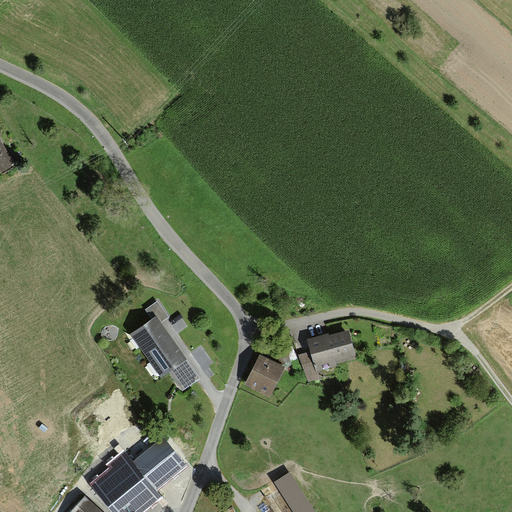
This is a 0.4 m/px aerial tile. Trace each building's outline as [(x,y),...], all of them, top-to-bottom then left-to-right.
[(0,175),(15,167),(12,162),(15,161),(11,154),(8,156),(0,141),(0,175)] [(152,315),(132,329),(160,370),(168,365),(183,387),(200,375),(162,320),(168,316),(157,300),(147,307),(152,315)] [(312,349),(299,352),(309,380),(320,377),(317,368),(334,364),(333,358),(355,352),(349,328),(328,334),(328,331),(308,336),(312,349)] [(286,345),(277,349),(282,363),(291,359),(286,345)] [(284,365),(259,352),(243,383),(269,396),(284,365)] [(109,468),(92,481),(116,511),(134,511),(159,492),(152,484),(181,461),(161,436),(145,449),(138,441),(107,465),(109,468)] [(315,511),(292,475),(275,486),(292,511),(315,511)] [(104,511),(85,494),(67,511),(104,511)]
